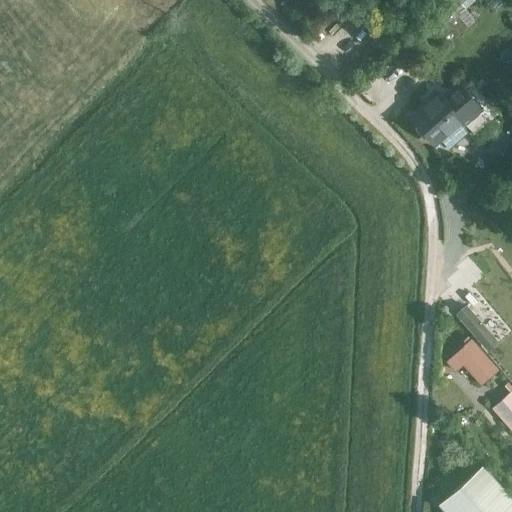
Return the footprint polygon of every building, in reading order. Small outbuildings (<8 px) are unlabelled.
[(450,42),(460,33),(467,27),(476,25),(478,24),(476,19),(464,7),(471,0),(453,0),(446,7),(447,9),(441,13),(443,16),(433,25),(450,42)] [(444,95),(438,89),(408,114),(432,143),(457,122),(462,128),(485,109),(460,81),(444,95)] [(437,309),(438,312),(443,321),(452,316),(446,305),(437,309)] [(471,338),(470,338),(467,335),(462,339),(465,342),(445,360),(454,370),(462,363),(466,367),(463,369),(469,375),(471,374),(481,384),(498,368),(471,338)] [(511,385),(508,381),(504,384),(510,391),(492,407),(511,429),(511,385)] [(463,432),(466,435),(496,468),(511,453),(511,452),(481,417),(463,432)] [(432,425),(444,430),(447,423),(435,418),(432,425)] [(456,476),(466,435),(449,430),(431,495),(442,498),(449,475),(456,476)] [(511,511),(511,497),(490,473),(482,463),(442,498),(438,502),(446,511),(511,511)]
